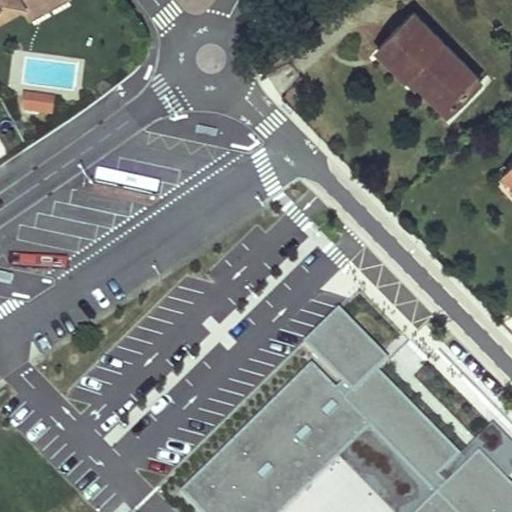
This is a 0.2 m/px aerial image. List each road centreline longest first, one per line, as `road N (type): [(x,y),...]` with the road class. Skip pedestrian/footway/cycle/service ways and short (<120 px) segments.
road 1 (residential): [(511,370),(228,79)]
road 2 (residential): [(0,209),(183,81)]
